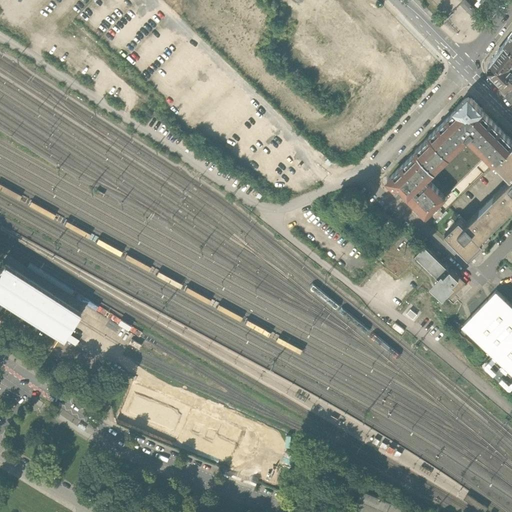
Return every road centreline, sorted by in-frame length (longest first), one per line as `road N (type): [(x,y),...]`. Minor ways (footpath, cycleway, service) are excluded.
road 1 (tertiary): [(33,383),(125,445),(277,511)]
road 2 (unclassified): [(465,67),(361,178)]
